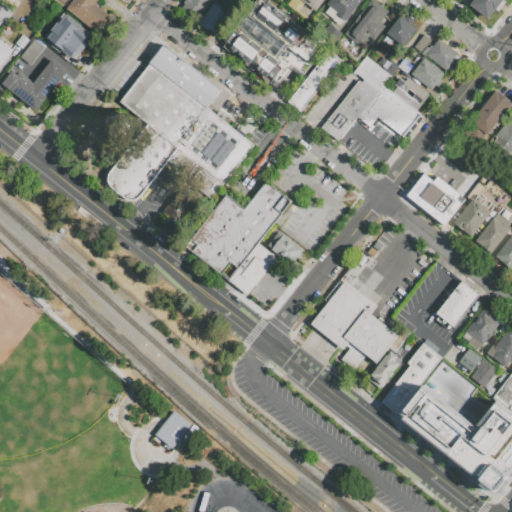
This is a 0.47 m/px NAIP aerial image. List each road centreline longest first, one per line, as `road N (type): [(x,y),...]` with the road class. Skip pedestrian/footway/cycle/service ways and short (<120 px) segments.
road 1 (residential): [(149,13),(511,298)]
road 2 (residential): [(267,345),(381,195)]
road 3 (secondary): [(267,345),(406,455)]
road 4 (residential): [(381,195),(485,64)]
road 5 (secondary): [(32,156),(153,251)]
